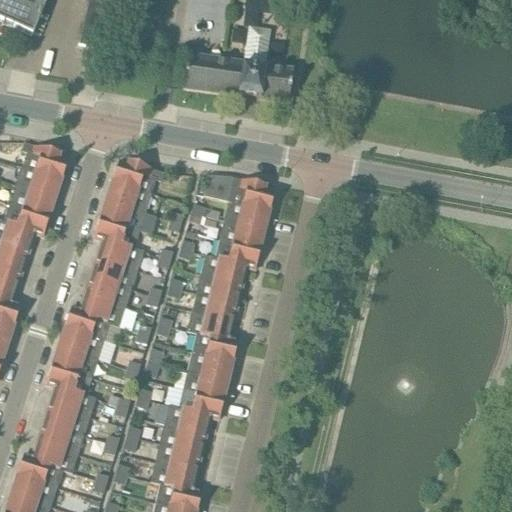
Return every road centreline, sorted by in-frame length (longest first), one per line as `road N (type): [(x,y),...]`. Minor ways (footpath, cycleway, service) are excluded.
road 1 (residential): [(248,511),(324,166)]
road 2 (residential): [(0,459),(102,128)]
road 3 (residential): [(324,166),(102,128)]
road 4 (residential): [(511,199),(324,166)]
